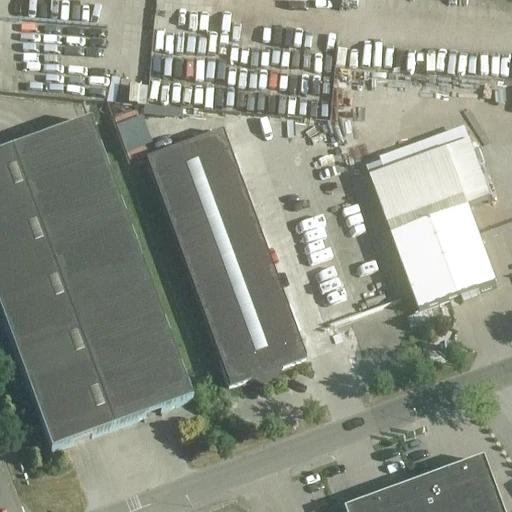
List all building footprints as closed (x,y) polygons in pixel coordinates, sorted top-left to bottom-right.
[(256,52),(257,67),(276,66),(275,51),(256,52)] [(71,78),(56,76),(55,89),(70,91),(71,78)] [(0,317),(51,455),(192,404),(89,124),(0,157),(0,317)] [(222,135),(146,163),(220,366),(229,390),(256,380),(257,383),(264,386),(274,383),(277,376),(276,373),(305,362),(292,324),(291,324),(222,135)] [(408,321),(411,332),(444,321),(440,309),(497,289),(468,212),(491,203),(470,145),(386,176),(383,166),(367,171),(420,317),(408,321)] [(503,511),(490,475),(451,489),(446,476),(438,473),(389,490),(385,499),(390,511),(389,511),(503,511)]
